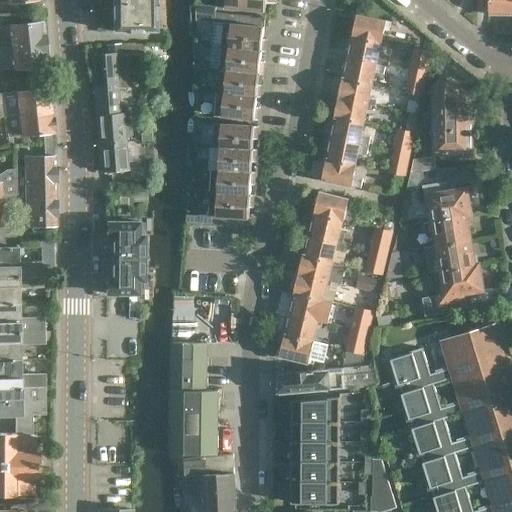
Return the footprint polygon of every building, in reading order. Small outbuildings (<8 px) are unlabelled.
[(155,0),(111,0),(112,31),(155,31),(155,0)] [(216,0),(216,5),(265,11),(266,2),(277,3),(277,0),(216,0)] [(511,15),(511,0),(489,0),(489,16),(511,15)] [(199,21),(215,23),(216,12),(216,6),(201,4),(199,21)] [(226,23),(227,14),(216,12),(215,23),(224,23),(226,23)] [(239,24),(240,15),(227,14),(226,23),(239,24)] [(251,25),(252,16),(240,15),(239,24),(251,25)] [(358,15),(353,36),(383,42),(385,30),(389,31),(390,27),(391,27),(392,22),(358,15)] [(252,16),(251,25),(264,26),(265,17),(252,16)] [(0,48),(47,43),(46,36),(44,36),(43,22),(0,27),(0,48)] [(221,47),(262,51),(265,51),(266,44),(262,43),(264,26),(251,25),(239,24),(226,23),(224,23),(221,47)] [(383,42),(353,36),(352,36),(348,57),(381,64),(389,66),(391,56),(388,56),(390,44),(383,42)] [(47,43),(0,48),(0,61),(1,70),(47,65),(46,53),(48,53),(47,43)] [(219,70),(259,73),(263,74),(264,66),(260,66),(262,51),(221,47),(219,70)] [(412,57),(430,61),(432,52),(414,48),(412,57)] [(117,77),(117,75),(115,53),(90,55),(95,111),(95,108),(97,108),(98,109),(107,109),(107,101),(117,100),(118,105),(119,104),(131,103),(129,86),(127,86),(120,77),(117,77)] [(373,83),(374,76),(375,71),(379,72),(381,64),(348,57),(343,77),(373,83)] [(427,74),(430,61),(412,57),(410,70),(427,74)] [(261,97),(262,89),(258,89),(259,73),(219,70),(217,92),(257,96),(261,97)] [(407,82),(424,86),(427,74),(410,70),(407,82)] [(434,106),(471,106),(471,97),(459,85),(460,84),(448,73),(432,91),(434,93),(434,106)] [(381,98),(383,89),(382,89),(383,85),(373,83),(343,77),(340,92),(339,91),(337,97),(372,104),(384,107),(386,99),(381,98)] [(422,95),(424,86),(407,82),(405,92),(422,95)] [(34,114),(51,113),(50,105),(52,105),(50,89),(4,94),(5,103),(6,114),(17,114),(17,112),(34,111),(34,114)] [(256,111),(257,96),(217,92),(215,115),(259,119),(260,112),(256,111)] [(371,108),(372,104),(337,97),(336,102),(338,102),(335,118),(364,124),(367,107),(371,108)] [(120,113),(119,104),(118,105),(117,100),(107,101),(107,109),(98,109),(97,108),(95,108),(95,111),(97,143),(126,141),(125,137),(131,134),(130,125),(125,122),(124,112),(120,113)] [(434,129),(471,128),(471,122),(473,122),(473,106),(471,106),(434,106),(434,108),(436,108),(436,121),(434,120),(434,129)] [(17,114),(6,114),(6,116),(8,137),(54,133),(53,118),(51,118),(51,113),(34,114),(34,111),(17,112),(17,114)] [(364,124),(335,118),(330,138),(365,146),(366,141),(360,139),(364,124)] [(214,123),(213,146),(253,148),(254,133),(258,133),(258,125),(214,123)] [(395,138),(413,142),(415,132),(397,128),(395,138)] [(471,128),(434,129),(434,153),(471,153),(471,128)] [(357,153),(363,155),(365,146),(330,138),(325,160),(326,160),(354,166),(357,153)] [(392,151),(410,155),(413,142),(395,138),(392,151)] [(128,169),(128,168),(126,141),(97,143),(100,171),(128,169)] [(213,146),(212,169),(252,171),(253,156),(257,156),(257,148),(253,148),(213,146)] [(390,163),(408,167),(410,155),(392,151),(390,163)] [(17,191),(26,191),(55,191),(55,156),(25,156),(25,168),(17,168),(17,169),(17,180),(17,191)] [(411,173),(436,169),(435,156),(414,159),(411,173)] [(322,180),(356,187),(358,178),(353,177),(356,167),(354,166),(326,160),(322,180)] [(406,176),(408,167),(390,163),(388,172),(395,174),(406,176)] [(17,191),(17,180),(17,169),(8,169),(0,174),(0,196),(1,196),(1,194),(17,192),(17,191)] [(252,171),(212,169),(210,192),(250,194),(251,178),(255,179),(256,171),(252,171)] [(406,176),(395,174),(391,190),(387,193),(401,196),(406,176)] [(449,192),(447,183),(447,178),(423,182),(424,187),(427,207),(432,207),(434,221),(468,215),(472,215),(468,189),(449,192)] [(54,231),(54,225),(56,225),(55,191),(26,191),(17,191),(17,192),(17,205),(18,226),(31,225),(31,231),(54,231)] [(0,224),(1,225),(0,217),(0,209),(3,209),(2,206),(17,205),(17,192),(1,194),(1,196),(0,196),(0,224)] [(210,192),(209,215),(212,216),(224,216),(237,217),(249,218),(250,201),(254,201),(254,194),(250,194),(210,192)] [(314,213),(343,220),(353,222),(355,211),(351,210),(353,200),(319,192),(314,213)] [(343,242),(344,238),(346,233),(341,232),(343,220),(314,213),(309,233),(343,242)] [(212,216),(209,215),(199,215),(199,225),(211,226),(212,216)] [(468,215),(434,221),(430,221),(431,232),(436,231),(439,246),(472,241),(468,215)] [(224,226),(224,216),(212,216),(211,226),(224,226)] [(236,227),(237,217),(224,216),(224,226),(236,227)] [(237,217),(236,227),(249,227),(249,218),(237,217)] [(144,258),(144,235),(142,235),(138,235),(139,222),(107,222),(106,235),(110,235),(110,258),(144,258)] [(0,226),(0,237),(15,238),(15,226),(0,226)] [(373,236),(392,240),(394,231),(376,226),(373,236)] [(343,264),(346,252),(341,251),(343,242),(309,233),(304,254),(334,261),(343,264)] [(389,252),(392,240),(373,236),(370,248),(389,252)] [(54,274),(54,237),(40,238),(41,263),(18,263),(18,248),(0,247),(0,275),(43,275),(54,274)] [(472,241),(439,246),(441,261),(436,262),(438,273),(443,272),(442,271),(476,266),(472,241)] [(367,261),(385,265),(389,252),(370,248),(367,261)] [(346,264),(343,264),(334,261),(304,254),(300,269),(299,269),(298,274),(334,282),(339,283),(341,284),(346,264)] [(144,281),(144,258),(110,258),(110,280),(106,280),(106,294),(131,294),(136,294),(138,294),(138,281),(144,281)] [(383,275),(385,265),(367,261),(365,270),(383,275)] [(442,271),(443,272),(445,286),(440,286),(442,296),(424,299),(427,316),(446,313),(445,305),(453,303),(454,308),(467,306),(465,294),(484,291),(480,266),(476,266),(442,271)] [(334,282),(298,274),(297,279),(298,280),(294,294),(324,302),(324,301),(334,303),(339,283),(334,282)] [(43,275),(0,275),(0,304),(19,304),(18,288),(43,288),(43,275)] [(322,323),(324,317),(321,316),(324,302),(294,294),(290,315),(322,323)] [(19,304),(0,304),(0,332),(44,331),(44,319),(19,319),(19,304)] [(353,318),(372,322),(374,311),(356,306),(353,318)] [(320,331),(322,323),(290,315),(285,336),(286,336),(314,343),(317,330),(320,331)] [(369,334),(372,322),(353,318),(351,329),(369,334)] [(348,341),(366,346),(369,334),(351,329),(348,341)] [(423,347),(391,357),(402,392),(448,378),(448,379),(456,376),(488,367),(484,355),(501,350),(495,329),(451,343),(458,365),(453,367),(452,365),(436,370),(436,372),(431,374),(423,347)] [(44,331),(0,332),(0,360),(20,360),(20,344),(44,344),(44,331)] [(316,343),(314,343),(286,336),(281,357),(314,364),(315,359),(312,358),(316,343)] [(364,355),(366,346),(348,341),(346,350),(364,355)] [(219,390),(208,390),(208,342),(171,342),(170,389),(169,454),(219,454),(219,390)] [(20,360),(0,360),(0,387),(45,387),(45,374),(20,375),(20,360)] [(434,383),(402,392),(413,427),(461,412),(467,411),(498,401),(495,390),(511,384),(505,363),(488,369),(488,367),(456,376),(464,400),(441,407),(434,383)] [(327,369),(278,373),(278,393),(323,389),(381,385),(376,364),(327,368),(327,369)] [(45,387),(0,387),(0,416),(15,416),(15,425),(32,424),(32,415),(46,415),(45,387)] [(444,417),(413,427),(424,461),(472,446),(472,447),(478,445),(509,436),(505,424),(511,421),(511,398),(499,403),(498,401),(467,411),(474,434),(452,441),(444,417)] [(293,399),(292,502),(340,503),(340,400),(293,399)] [(32,424),(15,425),(15,433),(0,433),(0,496),(15,496),(15,494),(34,494),(34,478),(39,478),(39,451),(35,451),(35,435),(33,436),(32,424)] [(455,452),(424,461),(435,495),(466,486),(483,481),(488,479),(511,472),(511,436),(510,437),(509,436),(478,445),(485,469),(463,476),(455,452)] [(236,511),(234,473),(234,454),(184,460),(185,474),(185,476),(186,476),(187,495),(202,494),(202,511),(236,511)] [(371,495),(371,510),(372,510),(379,510),(378,511),(381,511),(397,507),(382,458),(374,458),(373,458),(373,462),(373,474),(373,495),(371,495)] [(466,486),(435,495),(439,511),(505,511),(511,510),(511,472),(488,479),(496,504),(473,510),(466,486)]
